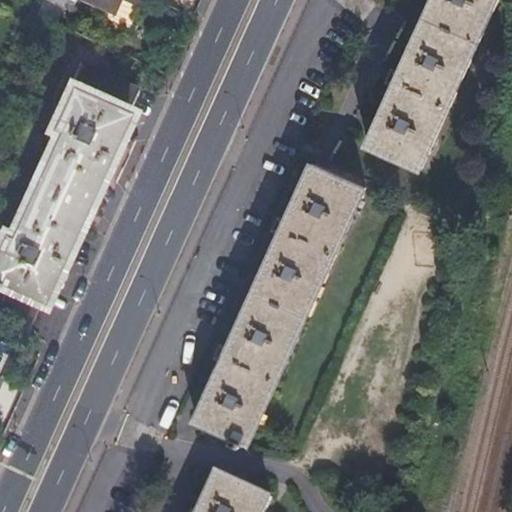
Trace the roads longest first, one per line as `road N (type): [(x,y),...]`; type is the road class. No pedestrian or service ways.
road 1 (primary): [(43,511),(279,0)]
road 2 (primary): [(234,0),(0,511)]
